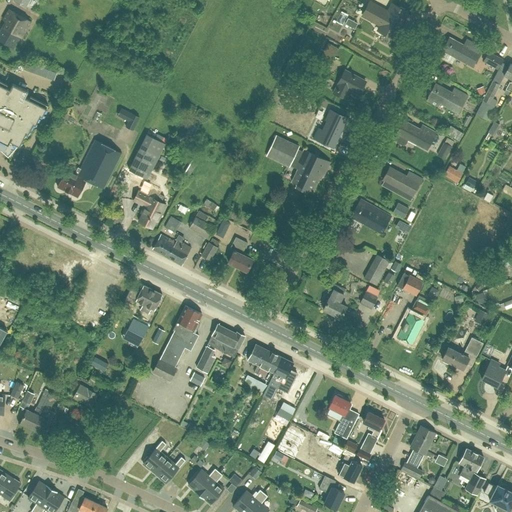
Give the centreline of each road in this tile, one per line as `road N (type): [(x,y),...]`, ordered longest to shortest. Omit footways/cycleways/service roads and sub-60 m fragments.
road 1 (residential): [(270,313),(440,0)]
road 2 (secondary): [(264,325),(0,193)]
road 3 (residential): [(180,511),(0,440)]
road 4 (secondary): [(414,399),(264,325)]
road 5 (residential): [(360,511),(414,399)]
